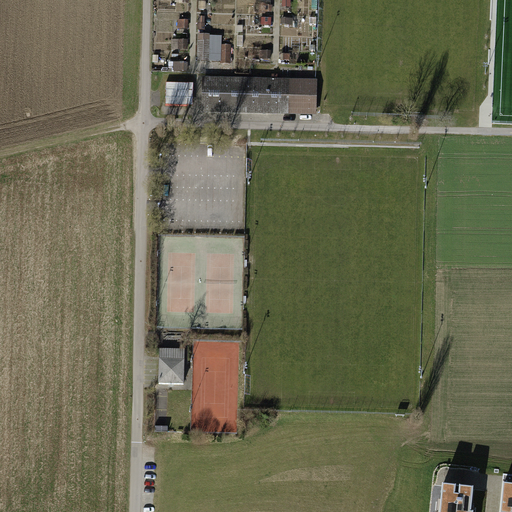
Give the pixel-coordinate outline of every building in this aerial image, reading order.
[(294,17),(283,17),(283,25),(294,25),(294,17)] [(189,19),(180,19),(180,28),(189,28),(189,19)] [(199,34),(199,61),(232,62),(232,44),(223,44),(223,36),(212,36),(212,34),(199,34)] [(188,39),(180,39),(180,50),(188,51),(188,39)] [(272,50),(260,50),(260,58),(272,58),(272,50)] [(318,81),(206,79),(206,110),(318,112),(318,81)] [(193,84),(166,84),(165,106),(192,107),(193,84)] [(186,349),(156,350),(157,381),(186,381),(186,349)] [(511,511),(511,486),(505,486),(502,511),(511,511)] [(470,511),(473,490),(443,487),(440,511),(470,511)]
